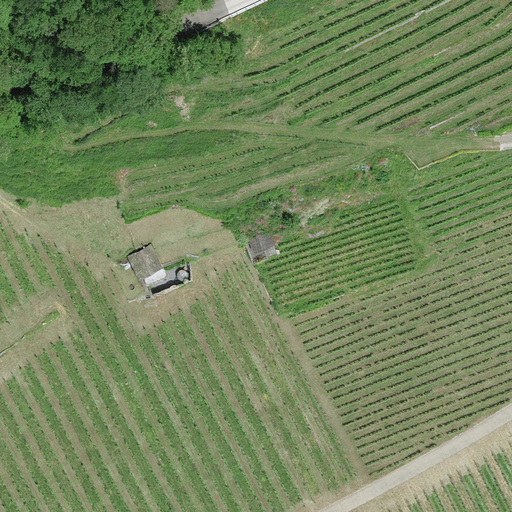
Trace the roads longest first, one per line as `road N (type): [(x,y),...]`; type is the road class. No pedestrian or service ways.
road 1 (unclassified): [(0,74),(52,74),(141,53),(246,0)]
road 2 (track): [(511,410),(334,511)]
